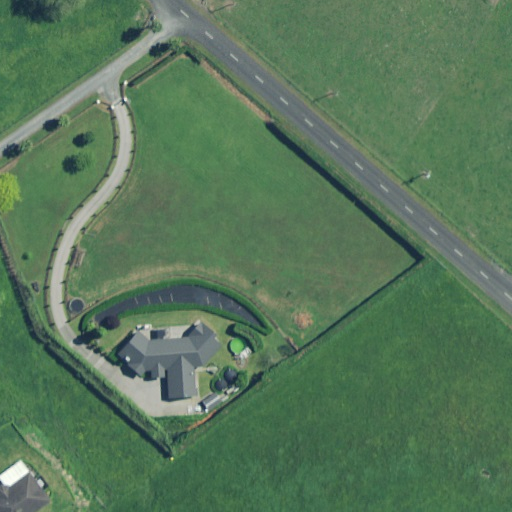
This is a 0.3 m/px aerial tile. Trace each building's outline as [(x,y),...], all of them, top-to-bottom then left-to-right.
[(88,253),(77,249),(72,264),(84,267),(88,253)] [(211,338),(214,336),(200,322),(185,338),(148,342),(136,331),(115,356),(140,377),(146,370),(149,370),(149,379),(164,377),(163,369),(166,369),(169,398),(196,396),(193,369),(200,369),(218,345),(211,338)] [(247,345),(246,342),(245,341),(244,340),(243,339),(241,338),(240,338),(238,338),(237,338),(235,338),(234,339),(232,340),(231,341),(230,342),(229,343),(229,345),(229,346),(229,348),(229,350),(230,351),(231,352),(232,354),(233,355),(234,355),(236,356),(238,356),(239,356),(241,355),(242,355),(243,354),(245,353),(246,352),(246,350),(247,349),(247,347),(247,345)] [(223,403),(216,394),(203,404),(210,412),(223,403)] [(0,511),(40,511),(52,503),(20,461),(0,475),(0,480),(3,484),(0,485),(0,511)]
